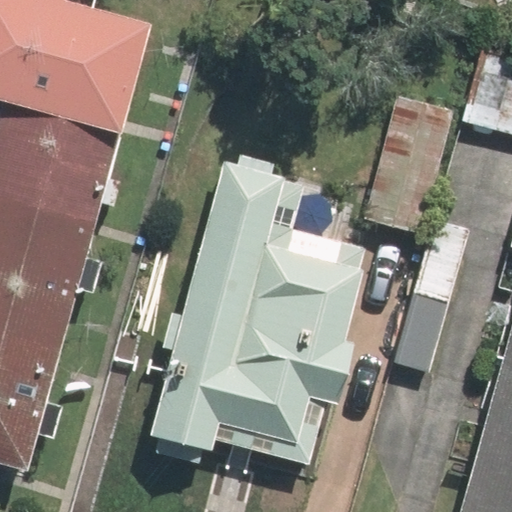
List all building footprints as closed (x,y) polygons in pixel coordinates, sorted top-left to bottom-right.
[(0,0),(0,453),(40,464),(160,16),(101,0),(0,0)] [(511,60),(485,54),(469,116),(511,126),(511,60)] [(424,224),(458,99),(401,84),(368,209),(424,224)] [(193,311),(178,307),(169,343),(184,346),(164,425),(317,464),(335,393),(348,396),(364,332),(351,328),(375,236),(325,223),(336,182),(232,156),(193,311)] [(418,290),(453,300),(477,223),(442,213),(418,290)] [(453,300),(418,290),(397,361),(431,372),(453,300)] [(511,511),(511,346),(466,511),(511,511)]
